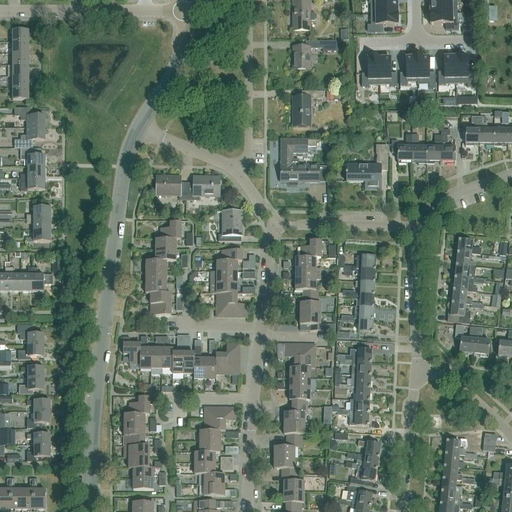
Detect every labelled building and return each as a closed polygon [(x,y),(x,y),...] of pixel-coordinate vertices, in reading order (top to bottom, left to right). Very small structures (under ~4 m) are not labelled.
[(310,31),(310,22),(314,22),(316,20),(316,16),(314,14),(310,14),(310,2),(326,2),(326,0),(300,0),(300,2),(291,2),(291,31),(310,31)] [(381,0),(369,0),(369,5),(370,5),(371,15),(398,15),(397,3),(382,4),(381,0)] [(444,0),(445,2),(430,3),(430,14),(457,13),(457,3),(458,3),(457,0),(444,0)] [(487,3),(479,3),(480,23),(488,22),(487,3)] [(457,13),(430,14),(430,25),(446,25),(446,31),(459,31),(458,24),(457,24),(457,13)] [(371,26),(367,26),(367,33),(383,33),(382,26),(398,26),(398,15),(371,15),(371,26)] [(29,32),(12,32),(12,44),(29,44),(29,32)] [(290,49),(291,70),(311,70),(311,50),(319,50),(319,42),(305,42),(304,49),(290,49)] [(319,42),(319,50),(322,50),(322,52),(338,52),(338,42),(319,42)] [(12,44),(12,55),(29,55),(29,44),(12,44)] [(29,55),(12,55),(12,67),(29,67),(29,55)] [(406,74),(400,74),(400,87),(407,87),(407,83),(417,83),(417,86),(418,86),(417,57),(412,58),(412,59),(406,59),(406,74)] [(423,57),(417,57),(418,86),(428,85),(429,89),(435,89),(435,74),(429,74),(429,58),(423,58),(423,57)] [(438,74),(438,86),(445,86),(445,85),(456,85),(455,58),(444,58),(444,73),(438,74)] [(455,58),(456,85),(467,85),(467,88),(474,88),(474,73),(467,73),(467,58),(455,58)] [(368,75),(361,75),(362,88),(369,88),(369,87),(379,86),(379,59),(367,59),(368,75)] [(390,59),(379,59),(379,86),(390,86),(390,87),(397,87),(397,74),(391,74),(390,59)] [(12,67),(12,78),(29,78),(29,67),(12,67)] [(29,78),(12,78),(12,90),(29,90),(29,78)] [(12,90),(12,101),(29,101),(29,90),(12,90)] [(291,100),(291,127),(311,127),(310,100),(324,100),(324,93),(301,93),(301,100),(291,100)] [(14,118),(20,118),(20,122),(27,122),(27,129),(45,129),(45,117),(32,117),(32,109),(14,109),(14,118)] [(480,148),(480,130),(481,130),(481,125),(482,125),(482,119),(471,119),(471,125),(473,125),(473,130),(465,130),(465,145),(465,148),(466,148),(466,147),(473,147),(473,145),(479,145),(479,148),(480,148)] [(481,125),(481,130),(480,130),(480,148),(480,145),(486,145),(486,147),(493,147),(493,148),(494,148),(494,131),(486,131),(486,119),(482,119),(482,125),(481,125)] [(20,137),(20,141),(14,141),(14,149),(32,150),(32,142),(45,142),(45,129),(27,129),(27,137),(20,137)] [(454,149),(446,149),(446,137),(449,137),(449,130),(440,130),(440,137),(440,164),(446,165),(446,166),(454,166),(454,149)] [(494,148),(494,147),(501,148),(502,145),(508,145),(508,148),(508,131),(494,131),(494,148)] [(412,143),(412,136),(406,136),(406,148),(397,148),(397,143),(391,143),(391,154),(397,154),(397,165),(406,165),(406,164),(412,164),(412,148),(412,143)] [(440,164),(440,137),(434,137),(433,149),(426,148),(426,166),(434,166),(434,164),(440,164)] [(280,167),(280,183),(288,183),(288,186),(297,186),(297,183),(318,183),(318,166),(299,166),(299,160),(291,160),(291,154),(307,154),(307,148),(316,148),(316,142),(307,142),(306,141),(281,141),(281,167),(280,167)] [(376,166),(346,166),(345,183),(364,183),(364,191),(379,191),(380,172),(387,172),(387,155),(386,147),(376,147),(376,166)] [(418,165),(426,166),(426,148),(412,148),(412,164),(418,164),(418,165)] [(27,161),(27,168),(45,168),(45,157),(41,157),(41,150),(20,150),(20,161),(27,161)] [(27,176),(20,176),(20,180),(45,180),(45,168),(27,168),(27,176)] [(186,202),(186,185),(179,184),(179,178),(156,178),(156,197),(179,198),(179,202),(186,202)] [(193,185),(186,185),(186,202),(199,202),(199,198),(218,198),(218,179),(193,179),(193,185)] [(45,180),(20,180),(20,184),(19,185),(19,189),(20,190),(20,193),(28,193),(28,192),(45,191),(45,180)] [(11,186),(0,186),(0,194),(11,194),(11,186)] [(51,209),(33,209),(33,216),(26,216),(26,220),(51,220),(51,209)] [(12,213),(0,212),(0,220),(12,220),(12,213)] [(240,243),(240,237),(241,237),(241,214),(223,214),(223,237),(218,237),(218,243),(240,243)] [(26,220),(26,225),(33,225),(33,231),(51,231),(51,220),(26,220)] [(160,241),(176,241),(180,241),(180,224),(170,224),(170,230),(160,230),(160,241)] [(26,239),(26,243),(51,243),(51,231),(33,231),(33,239),(26,239)] [(155,240),(155,251),(176,251),(176,241),(160,241),(155,240)] [(471,249),(472,243),(458,241),(457,254),(470,255),(480,256),(481,250),(471,249)] [(300,259),(315,260),(320,260),(320,242),(310,242),(310,248),(300,248),(300,259)] [(155,251),(155,262),(166,262),(175,262),(176,251),(155,251)] [(221,263),(237,263),(241,263),(241,252),(221,252),(221,263)] [(455,266),(473,268),(474,263),(470,262),(470,255),(457,254),(455,266)] [(356,257),(356,267),(356,270),(361,270),(375,271),(375,258),(356,257)] [(53,268),(61,268),(61,258),(53,258),(53,268)] [(295,259),(295,270),(315,270),(315,260),(300,259),(295,259)] [(146,262),(145,272),(166,272),(166,262),(155,262),(146,262)] [(0,293),(9,293),(9,269),(9,263),(5,263),(5,269),(5,276),(0,276),(0,293)] [(216,263),(216,273),(237,274),(237,263),(221,263),(216,263)] [(473,268),(455,266),(454,279),(467,281),(473,281),(472,284),(479,284),(479,279),(473,279),(474,268),(473,268)] [(361,270),(356,270),(356,267),(349,267),(349,272),(353,272),(356,273),(356,277),(361,277),(360,282),(374,283),(375,271),(361,270)] [(20,276),(20,293),(32,293),(32,268),(28,268),(28,276),(20,276)] [(36,268),(32,268),(32,293),(44,293),(44,285),(52,285),(52,275),(36,275),(36,268)] [(14,276),(14,269),(9,269),(9,293),(20,293),(20,276),(14,276)] [(321,270),(315,270),(295,270),(295,281),(315,280),(315,281),(321,281),(321,270)] [(145,272),(145,283),(166,283),(166,272),(145,272)] [(216,273),(210,273),(210,284),(237,285),(237,274),(216,273)] [(467,281),(454,279),(453,292),(466,293),(477,294),(477,290),(473,289),(474,284),(472,284),(473,281),(467,281)] [(302,292),(302,298),(317,298),(317,291),(315,291),(315,281),(315,280),(295,281),(295,292),(302,292)] [(360,289),(360,295),(374,296),(374,283),(360,282),(360,283),(356,282),(355,288),(360,289)] [(145,295),(150,295),(166,295),(166,283),(145,283),(145,295)] [(216,296),(216,295),(236,295),(237,285),(210,284),(210,296),(216,296)] [(465,305),(470,306),(470,308),(476,309),(477,304),(471,303),(471,301),(465,300),(466,293),(453,292),(451,304),(464,306),(465,305)] [(374,296),(360,295),(355,295),(355,293),(349,293),(348,297),(354,297),(354,301),(360,302),(359,308),(373,309),(374,296)] [(150,295),(150,305),(170,306),(170,295),(166,295),(150,295)] [(216,295),(216,296),(216,306),(222,306),(228,306),(234,306),(236,306),(236,295),(216,295)] [(299,304),(299,315),(320,315),(320,304),(317,304),(317,298),(302,298),(302,304),(299,304)] [(464,306),(451,304),(450,316),(449,316),(448,323),(447,322),(447,323),(458,324),(469,325),(470,313),(464,312),(464,306)] [(170,317),(170,306),(150,305),(150,317),(170,317)] [(360,314),(359,320),(359,321),(373,321),(373,309),(359,308),(355,307),(355,313),(360,314)] [(319,326),(320,315),(299,315),(299,326),(309,326),(309,332),(324,332),(324,326),(319,326)] [(373,321),(359,321),(359,320),(357,320),(357,325),(359,326),(359,333),(372,334),(373,321)] [(473,356),(476,329),(470,328),(469,340),(462,339),(463,327),(456,326),(455,339),(461,340),(459,356),(467,357),(468,356),(473,356)] [(28,347),(43,347),(44,335),(32,335),(32,327),(17,327),(17,335),(20,335),(20,341),(28,341),(28,347)] [(489,342),(481,341),(482,329),(476,329),(473,356),(480,357),(480,358),(487,359),(489,342)] [(511,360),(511,332),(509,332),(507,344),(499,343),(498,360),(506,361),(506,360),(511,360)] [(194,376),(194,355),(187,355),(187,350),(190,350),(190,337),(183,337),(183,350),(184,350),(184,355),(183,376),(194,376)] [(129,366),(140,366),(140,350),(140,345),(129,345),(129,339),(123,339),(122,356),(129,356),(129,366)] [(194,381),(205,381),(205,360),(200,360),(200,355),(201,355),(201,342),(194,342),(194,355),(194,376),(194,381)] [(43,358),(43,347),(28,347),(28,352),(18,352),(18,361),(30,361),(30,358),(43,358)] [(140,371),(151,371),(151,350),(140,350),(140,366),(140,371)] [(162,350),(151,350),(151,371),(161,371),(162,350)] [(161,371),(172,371),(172,355),(172,350),(162,350),(161,371)] [(352,364),(371,365),(372,352),(350,351),(350,357),(338,357),(337,362),(340,362),(340,361),(345,361),(346,361),(352,361),(352,364)] [(0,353),(0,363),(11,363),(11,353),(0,353)] [(172,376),(183,376),(184,355),(172,355),(172,371),(172,376)] [(215,360),(215,376),(225,376),(225,370),(225,364),(225,359),(225,356),(215,355),(215,360)] [(295,358),(294,369),(310,370),(314,370),(314,358),(308,358),(303,358),(297,358),(295,358)] [(215,360),(205,360),(205,381),(215,381),(215,376),(215,360)] [(346,366),(352,366),(351,376),(357,376),(371,377),(371,365),(352,364),(352,361),(346,361),(346,366)] [(28,373),(28,380),(44,380),(44,368),(28,368),(20,368),(20,373),(28,373)] [(290,369),(290,380),(310,380),(310,370),(294,369),(290,369)] [(351,389),(356,389),(370,390),(371,377),(357,376),(351,376),(351,386),(351,389)] [(44,392),(44,380),(28,380),(28,387),(19,387),(19,396),(31,396),(33,394),(33,392),(44,392)] [(290,380),(289,391),(310,391),(310,380),(290,380)] [(338,391),(344,391),(344,386),(339,386),(340,380),(335,380),(335,388),(338,388),(338,391)] [(9,385),(0,385),(0,395),(9,396),(9,385)] [(351,386),(344,386),(344,391),(350,391),(350,394),(356,394),(356,402),(370,402),(370,390),(356,389),(351,389),(351,386)] [(292,402),(292,408),(306,408),(306,402),(309,402),(310,391),(289,391),(289,402),(292,402)] [(13,398),(0,397),(0,405),(13,405),(13,398)] [(129,405),(129,416),(145,416),(145,417),(149,417),(149,406),(155,406),(155,399),(138,399),(138,405),(129,405)] [(34,407),(34,414),(50,414),(50,402),(34,402),(27,402),(27,407),(34,407)] [(369,415),(370,402),(356,402),(350,402),(350,412),(350,414),(355,414),(369,415)] [(337,416),(343,417),(343,412),(339,411),(339,407),(331,407),(331,408),(331,413),(337,414),(337,416)] [(284,414),(284,425),(304,425),(304,414),(306,414),(306,408),(292,408),(292,414),(284,414)] [(343,412),(343,417),(350,417),(349,420),(355,420),(354,427),(369,428),(369,415),(355,414),(350,414),(350,412),(343,412)] [(50,425),(50,414),(34,414),(34,420),(27,420),(27,430),(42,430),(42,425),(50,425)] [(124,416),(124,427),(145,427),(145,417),(145,416),(129,416),(124,416)] [(0,429),(10,430),(10,421),(0,421),(0,429)] [(205,423),(205,433),(220,433),(225,433),(225,423),(223,423),(217,423),(211,423),(205,423)] [(286,436),(286,442),(301,442),(301,436),(304,436),(304,425),(284,425),(284,436),(286,436)] [(124,427),(124,438),(145,438),(145,427),(124,427)] [(0,431),(0,446),(13,447),(13,431),(0,431)] [(200,433),(200,444),(220,444),(220,433),(205,433),(200,433)] [(50,447),(50,435),(34,435),(34,436),(27,436),(27,440),(34,440),(34,447),(50,447)] [(124,438),(124,448),(145,449),(145,438),(124,438)] [(445,455),(459,457),(464,458),(464,460),(470,461),(471,456),(465,455),(465,452),(473,452),(474,442),(460,441),(460,444),(447,443),(445,455)] [(274,448),(274,459),(294,459),(294,448),(301,448),(301,442),(286,442),(286,448),(274,448)] [(366,449),(365,456),(379,459),(381,446),(359,442),(358,447),(366,449)] [(200,444),(200,454),(215,455),(220,455),(220,444),(200,444)] [(50,458),(50,447),(34,447),(34,453),(27,453),(27,463),(42,463),(41,458),(50,458)] [(124,460),(128,460),(148,460),(148,449),(145,449),(124,448),(124,460)] [(195,454),(195,466),(215,466),(215,455),(200,454),(195,454)] [(364,462),(363,469),(376,472),(379,459),(365,456),(358,455),(357,461),(364,462)] [(459,457),(445,455),(444,468),(458,469),(464,470),(465,465),(458,464),(459,457)] [(19,464),(19,456),(6,456),(7,464),(19,464)] [(281,471),(281,476),(296,476),(296,469),(294,469),(294,459),(274,459),(274,471),(281,471)] [(128,470),(133,470),(148,470),(148,460),(128,460),(128,470)] [(358,465),(353,464),(352,470),(357,470),(356,474),(358,474),(357,480),(350,479),(349,485),(365,487),(366,483),(374,484),(376,472),(363,469),(358,468),(358,465)] [(195,476),(204,476),(215,476),(215,466),(195,466),(195,476)] [(511,467),(506,467),(505,475),(500,474),(499,481),(505,482),(511,482),(511,467)] [(444,468),(443,480),(456,482),(461,482),(461,480),(462,480),(462,476),(457,476),(458,469),(444,468)] [(133,470),(133,481),(153,481),(153,470),(148,470),(133,470)] [(204,476),(204,487),(224,488),(224,476),(215,476),(204,476)] [(284,483),(284,493),(303,493),(303,482),(296,482),(296,476),(281,476),(281,483),(284,483)] [(0,511),(10,511),(10,480),(7,480),(7,489),(7,491),(0,490),(0,511)] [(10,511),(21,511),(22,491),(14,491),(14,489),(14,480),(10,480),(10,511)] [(21,511),(33,511),(33,480),(29,480),(29,489),(30,489),(30,491),(22,491),(21,511)] [(33,480),(33,511),(45,511),(45,491),(36,491),(36,489),(37,489),(37,480),(33,480)] [(456,482),(443,480),(441,493),(460,495),(460,494),(461,495),(462,489),(455,488),(456,482)] [(153,492),(153,481),(133,481),(133,492),(153,492)] [(504,488),(503,496),(511,496),(511,482),(505,482),(504,488)] [(352,502),(351,505),(370,509),(372,496),(365,494),(365,489),(348,486),(347,493),(348,493),(346,501),(352,502)] [(224,492),(224,488),(204,487),(199,487),(199,498),(204,498),(224,498),(230,498),(230,492),(224,492)] [(286,505),(286,511),(300,511),(300,505),(303,505),(303,493),(284,493),(284,504),(286,505)] [(459,502),(460,495),(441,493),(440,505),(459,507),(458,510),(465,511),(465,506),(462,505),(463,503),(459,502)] [(511,496),(503,496),(502,510),(511,510),(511,496)] [(355,511),(369,511),(370,509),(351,505),(352,502),(346,501),(345,501),(345,506),(351,508),(350,510),(355,511)] [(194,503),(193,511),(213,511),(214,509),(219,509),(219,503),(194,503)]
